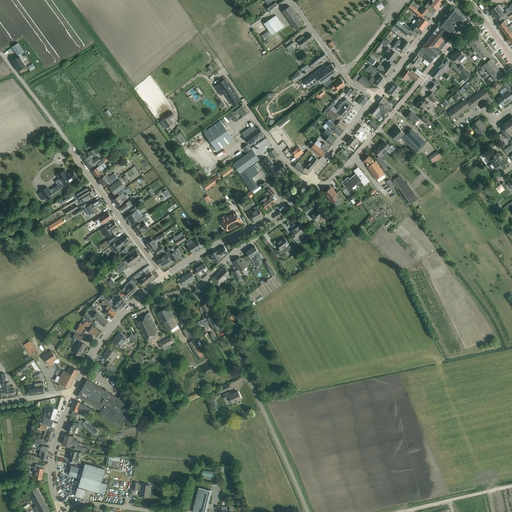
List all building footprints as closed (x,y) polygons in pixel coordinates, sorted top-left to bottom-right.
[(274,0),(268,4),(266,6),(269,10),(278,4),(274,0)] [(420,12),(420,13),(424,16),(429,10),(433,13),(436,9),(444,0),(443,0),(432,0),(430,3),(428,1),(420,12)] [(423,15),(410,4),(407,8),(418,17),(415,20),(414,19),(412,22),(415,25),(422,30),(428,22),(422,17),(423,15)] [(498,5),(491,10),(494,15),(494,16),(496,19),(498,18),(500,20),(502,19),(509,11),(511,10),(509,9),(508,7),(505,10),(503,11),(498,5)] [(286,9),(282,11),(291,22),(295,29),(299,27),(303,24),(290,6),(286,9)] [(439,25),(452,36),(467,17),(454,6),(442,21),(439,25)] [(503,21),(498,25),(503,31),(511,25),(511,24),(509,26),(507,27),(505,24),(508,22),(507,20),(511,15),(511,8),(511,10),(509,11),(502,19),(503,18),(505,21),(503,22),(503,21)] [(264,23),(272,35),(284,26),(276,15),(264,23)] [(399,19),(397,21),(409,30),(411,28),(399,19)] [(397,21),(393,26),(406,36),(410,31),(409,31),(409,30),(397,21)] [(418,35),(422,30),(415,25),(412,30),(418,35)] [(503,31),(507,37),(511,33),(511,32),(511,26),(511,25),(503,31)] [(420,50),(417,53),(430,63),(433,60),(446,44),(442,41),(445,37),(444,36),(447,33),(438,26),(432,33),(433,33),(420,50)] [(303,36),(299,39),(297,40),(302,46),(313,38),(310,33),(304,38),(303,36)] [(469,43),(473,48),(480,42),(478,39),(476,37),(477,37),(476,37),(469,43)] [(285,46),(290,51),(294,48),(292,45),(295,43),(291,38),(286,42),(288,43),(285,46)] [(405,52),(411,44),(404,39),(401,42),(398,40),(393,47),(402,53),(404,51),(405,52)] [(473,48),(477,53),(485,48),(482,44),(482,45),(480,43),(481,42),(480,42),(473,48)] [(18,43),(12,47),(18,55),(24,51),(18,43)] [(385,56),(388,58),(392,61),(397,54),(391,49),(388,47),(386,51),(388,52),(385,56)] [(485,48),(477,53),(481,59),(489,53),(486,50),(484,48),(485,48)] [(450,56),(454,60),(457,63),(459,60),(462,62),(467,57),(464,55),(458,49),(454,54),(453,53),(450,56)] [(324,52),(319,55),(308,62),(311,67),(327,56),(324,52)] [(417,55),(411,62),(417,66),(422,59),(417,55)] [(19,56),(12,61),(19,71),(26,66),(19,56)] [(445,58),(439,66),(446,72),(450,67),(451,67),(448,65),(450,62),(445,58)] [(495,65),(492,61),(492,62),(490,59),(483,65),(487,70),(495,65)] [(376,67),(388,75),(394,67),(389,62),(385,67),(379,63),(376,67)] [(321,67),(303,80),(309,88),(319,81),(321,83),(323,82),(326,86),(333,81),(330,77),(337,72),(331,63),(327,67),(325,65),(321,67)] [(454,63),(450,67),(458,74),(465,81),(468,77),(463,72),(461,70),(460,69),(458,67),(454,63)] [(370,73),(371,71),(372,70),(376,73),(378,71),(370,65),(366,70),(370,73)] [(492,76),(499,70),(497,67),(496,67),(495,65),(487,70),(492,76)] [(431,75),(435,78),(436,79),(439,75),(438,74),(442,69),(438,66),(431,75)] [(411,77),(416,81),(419,77),(416,74),(411,71),(411,72),(406,68),(400,76),(406,80),(409,76),(411,77)] [(495,81),(503,75),(501,72),(500,72),(499,70),(492,76),(491,76),(495,81)] [(372,82),(379,87),(385,79),(380,74),(376,80),(375,79),(372,82)] [(362,76),(361,77),(358,81),(367,88),(371,83),(362,76)] [(225,79),(214,86),(218,90),(221,88),(233,106),(240,101),(225,79)] [(345,84),(341,79),(334,84),(331,86),(335,93),(339,90),(338,89),(345,84)] [(502,83),(508,90),(497,98),(503,106),(505,104),(511,99),(511,100),(511,99),(511,95),(509,92),(511,90),(505,81),(502,83)] [(394,96),(399,90),(401,88),(394,83),(388,91),(394,96)] [(484,88),(478,93),(483,99),(489,95),(484,88)] [(357,101),(358,102),(362,105),(367,99),(354,89),(351,93),(359,99),(357,101)] [(428,96),(432,100),(433,102),(437,99),(435,97),(432,93),(428,96)] [(478,93),(472,97),(477,104),(483,99),(478,93)] [(416,106),(420,109),(423,111),(425,108),(424,107),(428,101),(422,96),(418,102),(418,103),(416,106)] [(382,97),(379,102),(388,110),(390,112),(393,109),(390,106),(389,108),(387,106),(390,103),(382,97)] [(465,99),(470,106),(472,108),(477,104),(472,97),(467,101),(465,99)] [(338,113),(340,114),(344,117),(349,110),(350,111),(352,108),(350,106),(353,103),(347,98),(344,101),(346,103),(338,113)] [(465,99),(459,104),(464,110),(470,106),(465,99)] [(378,102),(370,112),(377,118),(380,115),(382,116),(383,115),(384,116),(388,110),(379,102),(378,102)] [(459,104),(453,108),(458,114),(464,110),(459,104)] [(331,108),(330,109),(336,113),(338,110),(331,105),(329,107),(331,108)] [(226,115),(229,119),(239,112),(242,116),(247,113),(241,106),(233,112),(232,111),(226,115)] [(447,112),(448,112),(452,119),(458,114),(453,108),(447,112)] [(325,115),(339,127),(343,131),(347,126),(340,120),(339,122),(336,119),(339,115),(336,113),(330,109),(325,115)] [(172,111),(162,117),(168,127),(173,124),(169,119),(175,115),(172,111)] [(406,117),(415,124),(419,118),(411,111),(406,117)] [(288,117),(278,124),(280,127),(290,119),(288,117)] [(220,120),(203,132),(217,151),(234,139),(220,120)] [(472,125),(475,129),(479,135),(486,129),(479,120),(472,125)] [(372,121),(368,124),(374,129),(377,125),(372,121)] [(503,132),(506,136),(508,139),(511,135),(509,132),(511,129),(511,126),(507,121),(502,125),(506,130),(503,132)] [(251,122),(249,123),(251,126),(242,133),(250,144),(264,134),(259,127),(256,129),(251,122)] [(333,130),(339,135),(343,131),(333,123),(331,122),(326,129),(331,133),(332,131),(330,129),(331,126),(334,129),(333,130)] [(356,133),(354,135),(361,140),(365,136),(363,134),(364,133),(365,132),(366,130),(361,125),(359,127),(355,132),(356,133)] [(391,134),(397,140),(401,137),(416,152),(426,143),(412,128),(403,136),(402,135),(403,133),(398,128),(391,134)] [(325,140),(331,145),(335,140),(329,135),(331,134),(326,130),(322,134),(327,137),(325,140)] [(349,138),(345,143),(346,144),(345,144),(353,151),(355,148),(354,147),(359,140),(356,137),(355,139),(352,136),(350,138),(349,138)] [(318,140),(315,143),(320,147),(326,151),(330,147),(324,142),(323,144),(318,140)] [(384,141),(374,150),(379,156),(381,158),(384,155),(383,154),(391,147),(384,141)] [(310,148),(321,157),(326,152),(320,147),(315,143),(314,143),(310,148)] [(299,147),(292,152),(296,156),(302,151),(299,147)] [(94,165),(101,161),(98,157),(93,160),(91,158),(93,156),(94,157),(99,153),(95,148),(90,151),(91,153),(83,159),(90,168),(94,165)] [(253,148),(233,163),(240,173),(260,158),(253,148)] [(274,149),(270,152),(274,158),(278,155),(274,149)] [(490,160),(492,163),(495,167),(500,164),(501,166),(504,165),(504,164),(503,164),(502,163),(505,161),(497,152),(496,150),(491,153),(495,157),(490,160)] [(429,157),(433,162),(441,157),(437,151),(429,157)] [(260,163),(269,175),(272,179),(287,168),(282,161),(275,167),(267,157),(266,155),(260,159),(261,161),(260,163)] [(367,166),(370,170),(377,179),(385,174),(375,160),(374,161),(369,155),(363,161),(368,165),(367,166)] [(92,171),(98,178),(104,174),(101,170),(107,166),(104,163),(110,159),(108,156),(99,162),(101,165),(92,171)] [(314,156),(309,163),(306,167),(310,171),(319,160),(314,156)] [(379,156),(376,158),(384,169),(388,165),(383,159),(381,158),(379,156)] [(304,169),(297,163),(294,166),(301,172),(304,169)] [(252,165),(240,173),(252,190),(258,185),(256,182),(252,177),(259,172),(256,167),(253,164),(252,165)] [(221,173),(224,176),(233,169),(230,165),(221,173)] [(50,190),(47,187),(41,191),(46,198),(52,194),(77,177),(72,170),(70,171),(71,172),(68,174),(65,170),(62,172),(62,171),(59,173),(59,174),(57,175),(60,178),(56,181),(58,184),(50,190)] [(342,182),(350,193),(354,190),(352,188),(361,181),(364,185),(369,181),(362,172),(358,175),(356,173),(349,178),(348,177),(342,182)] [(104,176),(99,179),(103,185),(108,182),(109,184),(118,178),(114,173),(109,177),(106,174),(104,176)] [(221,179),(218,175),(203,185),(206,189),(221,179)] [(397,177),(393,180),(407,200),(416,194),(407,182),(403,185),(397,177)] [(120,180),(113,184),(109,187),(113,192),(113,193),(115,194),(125,187),(120,180)] [(76,193),(79,198),(92,190),(91,188),(89,189),(87,187),(83,189),(76,193)] [(270,187),(267,189),(271,195),(275,193),(270,187)] [(324,193),(328,196),(335,205),(339,202),(333,196),(336,193),(331,187),(324,193)] [(122,190),(118,193),(119,195),(114,200),(118,205),(123,201),(121,198),(125,196),(123,193),(123,192),(126,195),(130,192),(127,188),(123,191),(122,190)] [(92,190),(79,198),(82,203),(88,199),(93,196),(91,194),(93,192),(92,190)] [(61,199),(62,203),(72,198),(70,194),(61,199)] [(260,201),(263,205),(267,209),(275,202),(270,196),(267,198),(266,197),(260,201)] [(141,198),(133,204),(135,207),(144,201),(141,198)] [(93,203),(85,208),(90,216),(98,211),(96,208),(102,204),(99,199),(93,203)] [(133,205),(129,200),(119,208),(123,212),(129,207),(129,208),(133,205)] [(65,211),(67,214),(78,208),(76,204),(65,211)] [(130,211),(130,212),(130,211),(131,213),(126,217),(132,224),(137,221),(136,220),(143,215),(139,209),(137,206),(130,211)] [(249,210),(254,220),(263,216),(257,206),(249,210)] [(74,210),(70,212),(72,216),(83,210),(81,207),(74,211),(74,210)] [(311,215),(315,219),(317,222),(326,214),(321,207),(321,208),(319,207),(317,210),(311,215)] [(95,222),(97,221),(101,226),(112,218),(107,211),(103,214),(104,214),(99,218),(99,216),(94,220),(95,222)] [(221,220),(225,226),(227,231),(242,223),(236,212),(221,220)] [(140,223),(134,227),(139,234),(145,229),(149,227),(145,222),(150,219),(146,215),(138,220),(140,223)] [(60,220),(48,227),(50,231),(62,223),(62,222),(60,220)] [(118,226),(114,220),(107,225),(101,228),(107,236),(113,232),(112,230),(118,226)] [(312,223),(318,230),(320,228),(314,221),(312,223)] [(291,235),(298,243),(300,241),(300,240),(298,236),(306,230),(304,228),(301,224),(298,226),(294,228),(295,228),(292,231),(294,233),(291,235)] [(151,237),(150,238),(146,240),(148,243),(147,244),(152,251),(158,247),(155,242),(166,234),(164,232),(160,235),(158,236),(153,240),(151,237)] [(115,242),(112,244),(114,247),(116,250),(117,251),(120,249),(119,247),(120,247),(125,243),(129,240),(125,235),(122,238),(121,237),(117,240),(115,242)] [(186,239),(183,235),(175,241),(177,244),(186,239)] [(279,247),(275,250),(279,255),(283,252),(284,253),(288,250),(289,250),(292,247),(284,237),(276,243),(279,247)] [(186,243),(193,253),(202,247),(197,239),(193,242),(192,240),(186,243)] [(254,245),(250,248),(256,258),(257,259),(260,263),(262,262),(260,260),(261,259),(261,258),(262,258),(262,257),(261,256),(261,255),(260,255),(259,253),(254,245)] [(224,246),(211,254),(215,262),(221,258),(220,257),(228,252),(224,246)] [(246,251),(248,255),(250,258),(256,267),(260,264),(260,263),(257,259),(256,258),(250,248),(246,251)] [(170,249),(166,252),(169,255),(170,255),(174,262),(180,258),(175,251),(172,253),(170,249)] [(135,261),(140,257),(136,252),(126,259),(126,258),(123,260),(128,266),(128,267),(131,265),(136,262),(135,261)] [(166,254),(161,257),(157,260),(159,263),(159,264),(160,264),(162,267),(168,263),(169,264),(172,262),(166,254)] [(247,266),(240,257),(233,262),(240,271),(247,266)] [(114,267),(118,272),(128,266),(123,260),(114,267)] [(205,273),(209,270),(204,263),(196,268),(200,274),(204,272),(205,273)] [(146,274),(139,281),(140,282),(143,286),(154,277),(150,272),(146,267),(143,270),(146,274)] [(213,281),(219,286),(223,282),(222,281),(224,279),(225,280),(227,278),(226,277),(231,273),(224,267),(220,271),(219,271),(212,278),(215,280),(213,281)] [(191,271),(180,279),(184,286),(189,283),(189,282),(195,278),(191,271)] [(122,290),(125,293),(128,297),(137,289),(135,288),(137,286),(131,279),(129,282),(132,285),(127,289),(125,287),(122,290)] [(111,299),(108,301),(113,306),(117,310),(118,311),(127,303),(121,297),(118,300),(119,301),(117,303),(116,302),(115,303),(111,299)] [(107,313),(112,318),(116,313),(115,312),(117,310),(113,306),(108,301),(105,298),(101,303),(105,307),(104,308),(108,312),(107,313)] [(206,303),(202,306),(199,307),(202,311),(204,310),(207,316),(212,313),(206,303)] [(170,306),(157,313),(159,317),(162,322),(163,322),(168,330),(174,327),(178,325),(178,324),(174,317),(170,311),(172,310),(170,306)] [(93,317),(100,323),(103,326),(108,321),(97,312),(93,317)] [(135,320),(137,324),(147,341),(154,337),(153,334),(156,332),(155,330),(157,329),(151,317),(149,313),(144,315),(143,315),(135,320)] [(179,317),(181,322),(183,325),(190,322),(187,315),(186,316),(185,314),(179,317)] [(204,325),(207,323),(210,322),(215,330),(220,328),(212,314),(208,317),(201,320),(204,325)] [(236,322),(232,315),(227,319),(231,326),(236,322)] [(76,330),(82,335),(84,332),(86,329),(87,328),(90,329),(88,331),(95,336),(99,331),(95,328),(92,326),(89,324),(89,325),(88,323),(85,321),(81,327),(80,325),(76,330)] [(185,329),(183,329),(187,337),(194,334),(190,326),(188,327),(187,326),(185,327),(185,328),(185,329)] [(113,341),(117,344),(121,348),(128,339),(121,333),(117,338),(116,337),(113,341)] [(174,341),(171,336),(159,343),(162,348),(174,341)] [(193,339),(189,342),(199,359),(203,356),(201,352),(194,341),(193,339)] [(25,344),(32,354),(37,351),(30,341),(25,344)] [(73,352),(75,353),(80,356),(86,345),(79,341),(73,352)] [(104,356),(108,359),(110,360),(115,352),(108,348),(106,351),(107,351),(104,356)] [(48,353),(53,361),(57,359),(51,350),(48,353)] [(43,356),(48,364),(53,361),(48,353),(43,356)] [(62,373),(74,379),(78,370),(71,366),(68,372),(63,370),(62,373)] [(34,376),(36,379),(40,376),(41,378),(44,377),(40,370),(37,371),(39,374),(34,376)] [(57,376),(54,380),(57,382),(69,388),(74,379),(62,373),(60,377),(57,375),(57,376)] [(120,426),(125,419),(129,427),(138,423),(123,391),(119,398),(90,380),(90,381),(87,379),(77,396),(101,411),(99,414),(120,426)] [(6,382),(1,383),(2,384),(2,385),(4,387),(5,389),(5,390),(5,392),(6,395),(15,394),(14,388),(14,389),(13,386),(10,386),(9,382),(6,382)] [(28,386),(29,388),(29,393),(44,391),(43,382),(35,383),(35,385),(28,386)] [(237,401),(238,403),(242,401),(241,399),(241,398),(238,391),(231,394),(229,392),(223,395),(225,399),(229,397),(231,403),(237,401)] [(75,400),(72,408),(74,409),(73,412),(77,414),(78,414),(81,413),(81,412),(82,411),(88,414),(90,408),(84,404),(81,403),(80,402),(75,400)] [(44,415),(43,420),(52,423),(54,419),(55,419),(58,409),(50,407),(47,416),(44,415)] [(67,431),(71,432),(74,433),(76,427),(78,428),(80,423),(72,421),(71,425),(69,424),(67,431)] [(45,431),(44,435),(52,438),(54,431),(45,429),(46,427),(40,425),(39,429),(45,431)] [(65,433),(64,439),(76,442),(77,439),(73,438),(74,436),(65,433)] [(33,439),(31,447),(32,447),(33,444),(40,446),(42,442),(33,439)] [(75,445),(75,446),(74,449),(82,451),(83,448),(79,447),(80,443),(76,442),(64,439),(62,444),(71,446),(71,444),(75,445)] [(43,452),(48,453),(50,447),(42,444),(40,449),(44,450),(43,452)] [(41,458),(46,460),(48,453),(43,452),(44,450),(40,449),(39,454),(42,455),(41,458)] [(68,460),(80,463),(81,458),(78,458),(80,452),(71,449),(69,453),(70,453),(68,460)] [(69,469),(68,469),(70,471),(69,475),(81,478),(79,486),(79,487),(77,487),(75,495),(84,498),(86,489),(86,488),(98,492),(104,469),(85,463),(84,469),(71,465),(70,469),(69,469)] [(35,478),(41,479),(43,469),(42,468),(43,465),(35,464),(34,471),(36,471),(35,478)] [(201,477),(213,479),(215,471),(203,469),(201,477)] [(141,484),(140,490),(140,495),(142,495),(142,496),(146,496),(149,496),(150,491),(151,485),(141,484)] [(37,487),(32,489),(29,491),(37,505),(34,507),(36,511),(49,511),(51,511),(50,511),(37,487)] [(198,487),(194,507),(193,511),(194,511),(206,511),(211,490),(198,487)]
